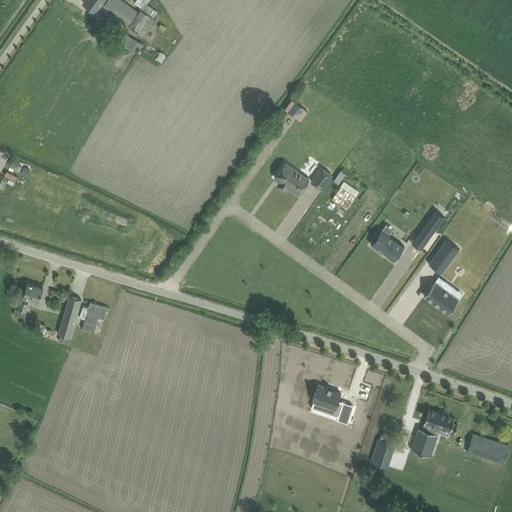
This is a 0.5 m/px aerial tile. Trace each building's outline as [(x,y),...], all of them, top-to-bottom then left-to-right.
[(85,0),(84,2),(95,10),(99,5),(127,26),(137,12),(121,0),(85,0)] [(159,10),(148,4),(149,0),(136,0),(135,3),(142,7),(130,25),(144,34),(159,10)] [(115,27),(112,32),(122,38),(119,42),(133,51),(139,41),(115,27)] [(285,108),(302,120),(309,110),(293,98),(285,108)] [(298,194),(309,179),(285,162),(275,177),(280,181),(278,185),(285,190),(288,187),(298,194)] [(332,175),(321,168),(311,182),(322,189),(332,175)] [(341,169),(335,180),(340,183),(346,171),(341,169)] [(345,180),(333,198),(348,208),(360,190),(345,180)] [(7,189),(3,207),(15,210),(20,192),(7,189)] [(427,241),(440,223),(430,216),(417,234),(427,241)] [(386,223),(371,244),(382,252),(383,252),(387,255),(386,255),(394,261),(404,246),(389,235),(393,229),(386,223)] [(428,263),(441,273),(459,248),(446,239),(428,263)] [(435,281),(424,295),(448,313),(459,299),(459,298),(451,293),(455,288),(446,281),(442,286),(435,281)] [(16,307),(14,313),(17,314),(21,316),(24,316),(26,310),(29,302),(27,302),(29,297),(40,300),(41,297),(43,288),(28,283),(25,292),(22,300),(19,308),(16,307)] [(70,337),(82,299),(69,295),(58,334),(70,337)] [(81,312),(79,317),(85,319),(82,328),(94,332),(98,317),(104,319),(108,307),(90,302),(89,306),(83,305),(81,312)] [(314,401),(312,408),(326,413),(329,406),(341,410),(337,419),(338,420),(338,419),(348,423),(354,405),(344,402),(338,400),(341,392),(332,389),(332,388),(331,389),(329,388),(329,387),(328,387),(328,388),(318,385),(313,401),(314,401)] [(450,430),(455,432),(458,424),(457,424),(453,423),(455,417),(454,417),(430,409),(429,409),(425,422),(426,422),(429,423),(427,431),(418,428),(411,450),(431,456),(438,434),(435,433),(436,431),(440,432),(443,425),(450,427),(450,430)] [(379,439),(372,462),(385,466),(394,437),(382,433),(380,439),(379,439)] [(503,464),(509,445),(473,433),(467,452),(503,464)]
